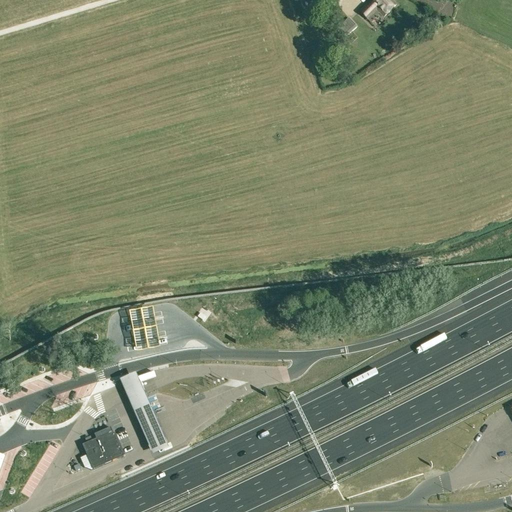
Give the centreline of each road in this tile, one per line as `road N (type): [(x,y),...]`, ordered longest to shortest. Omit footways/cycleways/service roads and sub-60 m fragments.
road 1 (motorway): [(511,315),(108,511)]
road 2 (motorway): [(213,511),(511,363)]
road 3 (motorway): [(511,284),(403,334),(346,349)]
